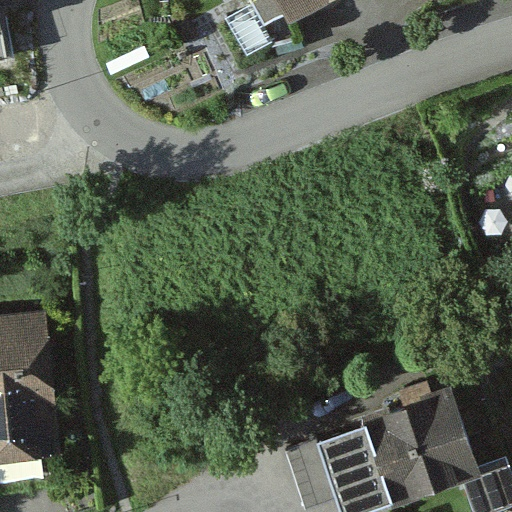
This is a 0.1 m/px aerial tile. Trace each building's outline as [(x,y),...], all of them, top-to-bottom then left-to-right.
[(3,0),(0,0),(0,63),(14,61),(3,0)] [(286,0),(260,0),(266,10),(286,0)] [(52,319),(0,323),(0,441),(61,437),(52,319)] [(452,379),(317,426),(320,433),(340,491),(344,501),(395,484),(397,491),(461,468),(481,461),(452,379)] [(340,491),(320,433),(288,444),(308,502),(340,491)] [(511,461),(508,450),(481,461),(461,468),(477,511),(478,511),(511,499),(511,461)]
